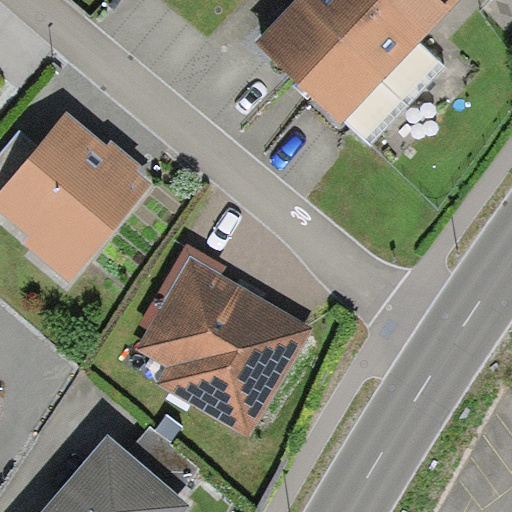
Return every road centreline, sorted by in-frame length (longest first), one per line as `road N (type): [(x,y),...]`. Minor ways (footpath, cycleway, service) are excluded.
road 1 (residential): [(441,356),(37,0)]
road 2 (primary): [(346,511),(441,356)]
road 3 (primary): [(441,356),(511,257)]
